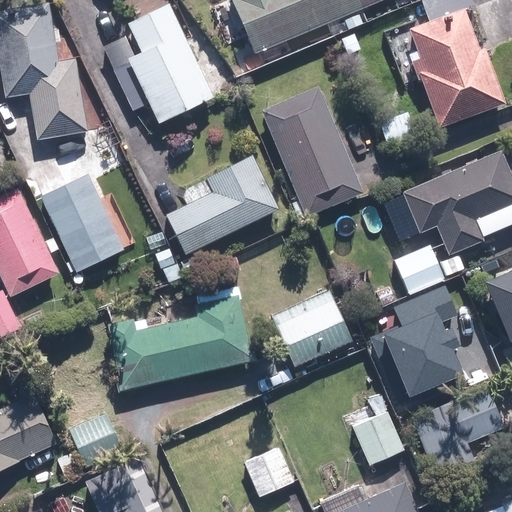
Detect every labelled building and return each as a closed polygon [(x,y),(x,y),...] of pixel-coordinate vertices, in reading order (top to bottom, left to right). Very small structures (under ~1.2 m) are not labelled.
[(170,0),(130,19),(144,49),(136,52),(127,33),(103,44),(135,112),(155,103),(162,119),(217,92),(173,0),(170,0)] [(237,0),(258,49),(377,0),(237,0)] [(418,77),(439,127),(511,98),(489,42),(483,45),(467,6),(476,3),(474,0),(424,0),(432,18),(412,26),(386,37),(405,82),(418,77)] [(0,6),(0,55),(3,55),(7,96),(36,94),(39,137),(87,134),(83,56),(60,57),(55,1),(0,6)] [(322,81),(265,104),(312,218),(368,195),(322,81)] [(413,109),(379,125),(390,147),(423,132),(413,109)] [(511,167),(503,146),(404,186),(423,235),(440,228),(449,252),(511,225),(511,167)] [(280,204),(254,152),(183,187),(191,203),(170,213),(189,250),(280,204)] [(112,216),(93,172),(44,194),(78,269),(127,248),(119,232),(126,229),(119,213),(112,216)] [(0,267),(12,294),(63,270),(55,252),(63,249),(57,235),(48,238),(23,185),(0,195),(0,267)] [(410,294),(451,276),(435,239),(394,256),(410,294)] [(188,278),(172,244),(157,251),(173,285),(188,278)] [(511,340),(511,263),(481,276),(507,342),(511,340)] [(169,311),(112,325),(127,389),(259,356),(242,284),(167,302),(169,311)] [(393,306),(400,323),(367,336),(398,412),(468,384),(454,350),(459,346),(452,328),(446,331),(442,322),(459,316),(446,285),(393,306)] [(4,286),(0,287),(0,338),(22,329),(4,286)] [(332,286),(273,314),(297,365),(356,337),(332,286)] [(413,415),(441,476),(479,459),(471,441),(508,424),(488,381),(413,415)] [(0,471),(65,444),(45,397),(23,407),(19,397),(1,405),(0,402),(0,471)] [(390,406),(353,423),(372,465),(409,448),(390,406)] [(112,411),(72,427),(87,465),(127,449),(112,411)] [(282,444),(246,460),(263,496),(298,480),(282,444)] [(167,511),(143,454),(86,478),(100,511),(120,511),(128,509),(129,511),(167,511)] [(374,477),(321,500),(325,511),(422,511),(408,477),(379,489),(374,477)] [(511,511),(511,495),(503,499),(508,511),(511,511)]
